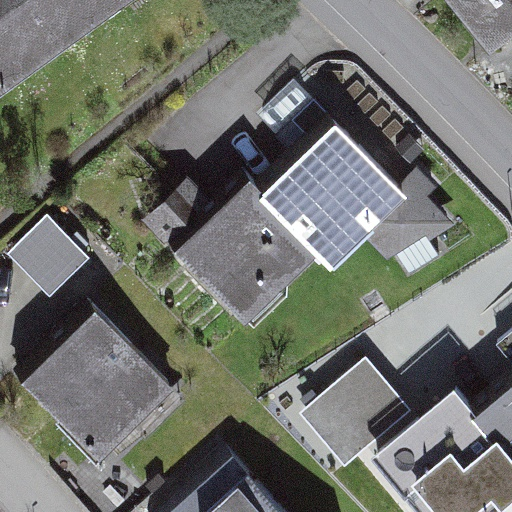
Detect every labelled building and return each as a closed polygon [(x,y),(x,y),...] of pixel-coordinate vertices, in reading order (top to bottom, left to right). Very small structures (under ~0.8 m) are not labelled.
[(0,0),(0,130),(4,128),(0,121),(0,101),(144,0),(0,0)] [(511,51),(511,0),(443,0),(494,65),(511,51)] [(254,184),(181,255),(257,334),(326,267),(337,279),(376,242),(407,274),(462,222),(417,176),(401,191),(342,130),(269,200),(254,184)] [(186,155),(145,198),(167,220),(209,177),(186,155)] [(51,271),(88,233),(48,195),(12,232),(51,271)] [(105,316),(28,391),(101,466),(179,392),(105,316)] [(368,367),(323,405),(344,430),(389,392),(368,367)] [(466,396),(386,462),(427,511),(505,511),(511,507),(511,397),(485,420),(466,396)] [(279,511),(248,479),(211,511),(279,511)]
